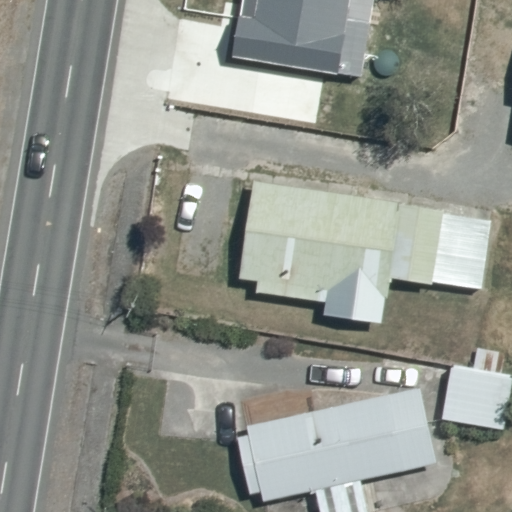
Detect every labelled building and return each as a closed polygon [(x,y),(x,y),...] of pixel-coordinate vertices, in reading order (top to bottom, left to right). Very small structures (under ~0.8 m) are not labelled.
[(511,89),(484,87),(480,129),(511,132),(511,89)] [(261,184),(247,280),(264,283),(262,295),(334,306),(332,319),(389,328),(396,280),(440,287),(441,282),(451,216),(451,213),(261,184)] [(496,223),(451,216),(441,282),(486,289),(496,223)] [(511,379),(456,370),(448,420),(508,431),(511,407),(511,379)] [(270,503),(319,492),(324,511),(372,511),(365,481),(443,464),(426,390),(253,429),(255,436),(238,439),(252,497),(268,494),(270,503)]
